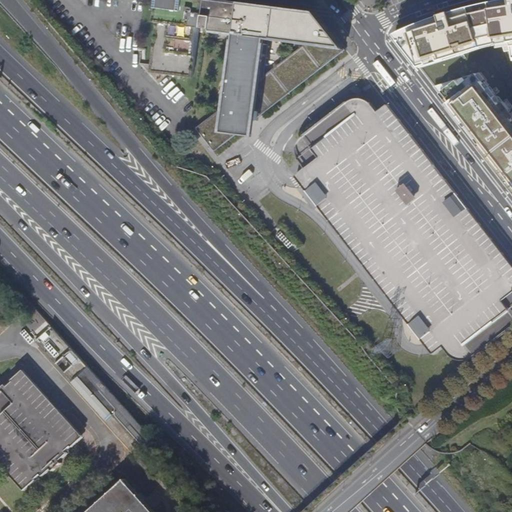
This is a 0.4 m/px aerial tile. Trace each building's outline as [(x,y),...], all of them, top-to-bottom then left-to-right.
[(158,0),(150,64),(149,74),(166,76),(192,79),(198,30),(202,30),(205,0),(204,0),(158,0)] [(208,0),(204,30),(212,32),(212,34),(237,36),(229,105),(198,130),(217,153),(346,49),(334,34),(317,14),(208,0)] [(511,0),(506,0),(421,9),(391,34),(415,63),(415,60),(511,176),(511,109),(476,67),(487,59),(494,58),(504,70),(505,75),(511,83),(511,0)] [(511,265),(455,190),(444,177),(437,168),(388,104),(378,112),(371,102),(367,101),(363,99),(358,99),(354,100),(351,101),(300,139),(299,141),(298,144),(297,148),(297,151),(297,154),(298,158),(300,161),(305,168),(296,176),(299,180),(304,187),(344,238),(426,343),(427,346),(433,353),(434,355),(444,347),(450,355),(453,357),(456,359),(460,360),(465,360),(468,359),(472,358),(475,356),(503,334),(511,327),(511,265)] [(145,449),(149,445),(156,438),(137,417),(87,366),(71,381),(105,419),(112,413),(145,449)] [(81,436),(23,371),(7,386),(5,384),(0,388),(0,461),(24,488),(40,473),(42,476),(50,468),(52,470),(61,462),(59,460),(67,453),(66,450),(81,436)] [(154,511),(124,478),(87,511),(154,511)]
